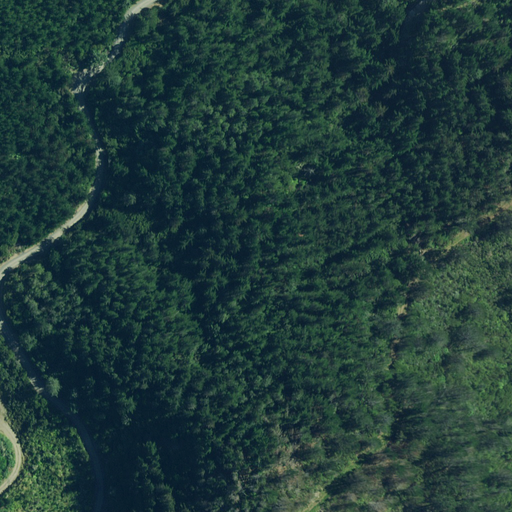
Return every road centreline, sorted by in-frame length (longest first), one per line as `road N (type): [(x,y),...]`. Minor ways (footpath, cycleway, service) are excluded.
road 1 (track): [(511,203),(419,269),(393,350),(390,434),(303,511)]
road 2 (unclassified): [(154,0),(121,23),(79,99),(102,156),(95,191),(77,216),(0,275)]
road 3 (unclassified): [(0,312),(88,461),(87,511)]
